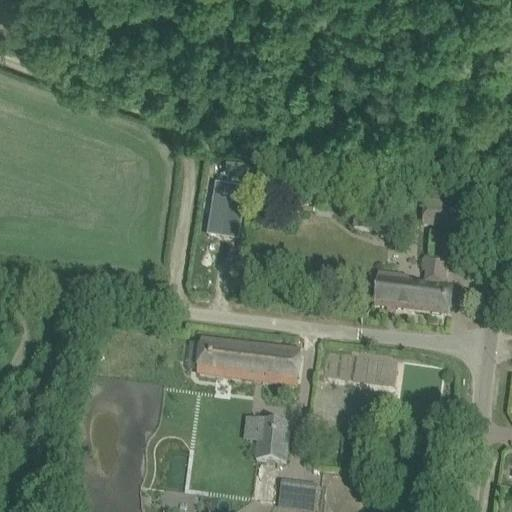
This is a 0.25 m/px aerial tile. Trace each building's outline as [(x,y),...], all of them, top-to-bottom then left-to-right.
[(291,184),(288,212),(315,215),(318,188),(291,184)] [(423,226),(439,228),(459,231),(462,206),(426,201),(423,226)] [(354,231),(372,233),(375,204),(358,202),(354,231)] [(210,205),(210,248),(235,248),(235,205),(210,205)] [(428,274),(426,286),(409,283),(409,279),(379,276),(375,308),(449,317),(452,289),(442,287),(442,285),(445,286),(448,262),(426,259),(424,273),(428,274)] [(200,377),(276,386),(296,388),(300,353),(204,342),(200,377)] [(257,463),(287,466),(291,425),(262,422),(257,463)]
